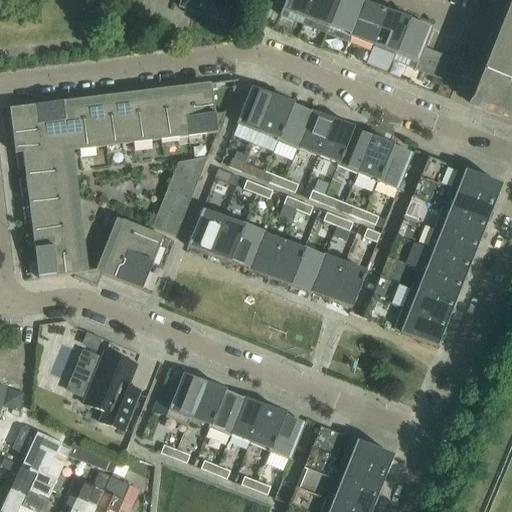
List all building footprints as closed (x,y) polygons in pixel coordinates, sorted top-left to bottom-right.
[(183,0),(181,8),(219,21),(225,0),(183,0)] [(286,0),(279,18),(302,27),(312,0),(286,0)] [(338,0),(312,0),(302,27),(324,36),(338,0)] [(363,4),(352,0),(338,0),(324,36),(346,45),(363,4)] [(511,122),(511,0),(480,78),(470,106),(511,122)] [(385,13),(363,4),(346,45),(369,54),(385,13)] [(407,22),(387,14),(385,13),(369,54),(391,63),(407,22)] [(432,31),(407,22),(391,63),(415,72),(424,50),(432,31)] [(450,61),(424,50),(415,72),(441,83),(450,61)] [(81,276),(66,154),(217,136),(225,116),(214,117),(211,86),(197,88),(198,94),(90,107),(63,110),(63,104),(9,111),(15,156),(22,155),(38,282),(81,276)] [(271,98),(251,90),(236,127),(256,135),(271,98)] [(291,106),(271,98),(256,135),(276,143),(275,144),(276,144),(291,106)] [(293,107),(291,106),(276,144),(296,152),(312,114),(311,113),(310,115),(293,108),(293,107)] [(332,122),(312,114),(296,152),(298,153),(298,152),(317,159),(332,122)] [(352,130),(332,122),(317,159),(336,167),(335,168),(337,169),(352,130)] [(353,131),(352,130),(337,169),(357,177),(372,140),(353,132),(353,131)] [(393,148),(372,140),(357,177),(375,184),(375,185),(378,186),(393,148)] [(393,148),(378,186),(397,194),(412,157),(393,149),(393,148)] [(236,155),(233,162),(243,166),(246,159),(236,155)] [(175,239),(208,158),(177,165),(152,229),(175,239)] [(231,161),(228,170),(241,175),(245,166),(243,166),(233,162),(231,161)] [(258,172),(245,166),(241,175),(254,180),(258,172)] [(493,209),(501,189),(502,188),(464,173),(464,174),(458,171),(449,192),(493,209)] [(232,178),(219,172),(216,181),(229,186),(232,178)] [(272,177),(268,186),(281,191),(285,182),(272,177)] [(298,188),(285,182),(281,191),(294,196),(298,188)] [(259,189),(246,183),(243,192),(256,197),(259,189)] [(272,194),(259,189),(256,197),(269,202),(272,194)] [(485,229),(493,209),(449,192),(441,212),(456,218),(485,229)] [(312,193),(308,202),(321,207),(325,198),(312,193)] [(338,204),(325,198),(321,207),(334,212),(338,204)] [(299,205),(286,199),(283,208),(296,213),(299,205)] [(309,218),(312,210),(299,205),(296,213),(309,218)] [(361,223),(365,215),(352,209),(348,218),(361,223)] [(207,257),(222,220),(202,212),(187,249),(207,257)] [(477,250),(485,229),(456,218),(441,212),(433,232),(477,250)] [(336,229),(339,221),(326,215),(323,224),(336,229)] [(386,223),(365,215),(361,223),(383,232),(386,223)] [(242,228),(222,220),(207,257),(227,265),(242,228)] [(349,234),(352,226),(339,221),(336,229),(349,234)] [(141,293),(158,251),(163,239),(122,223),(101,277),(141,293)] [(248,273),(263,235),(242,227),(242,228),(227,265),(230,266),(230,265),(247,272),(247,273),(248,273)] [(376,245),(379,237),(366,231),(363,240),(376,245)] [(469,270),(477,250),(433,232),(425,253),(469,270)] [(268,281),(283,244),(265,237),(265,236),(263,235),(248,273),(268,281)] [(288,289),(304,251),(302,251),(302,252),(283,244),(268,281),(288,289)] [(309,296),(324,258),(323,257),(322,259),(304,251),(288,289),(290,290),(290,289),(309,296)] [(460,290),(469,270),(425,253),(417,273),(431,278),(460,290)] [(330,303),(345,266),(324,258),(309,296),(310,297),(311,296),(330,303)] [(351,312),(366,274),(345,266),(330,303),(351,312)] [(452,310),(460,290),(431,278),(417,273),(409,293),(452,310)] [(444,330),(452,310),(409,293),(401,313),(415,319),(444,330)] [(436,351),(444,330),(401,313),(393,333),(399,335),(399,336),(436,351)] [(86,335),(83,343),(98,349),(101,341),(86,335)] [(84,351),(67,393),(86,401),(84,407),(103,415),(99,425),(124,435),(140,394),(139,394),(127,389),(136,368),(104,355),(103,359),(84,351)] [(186,428),(203,384),(183,376),(165,420),(186,428)] [(208,431),(224,392),(203,384),(186,428),(187,429),(190,422),(208,429),(207,431),(208,431)] [(229,439),(244,401),(243,400),(242,401),(225,394),(225,393),(224,392),(208,431),(229,439)] [(250,446),(264,409),(244,401),(229,439),(230,440),(231,438),(250,446)] [(270,455),(285,417),(264,409),(250,446),(268,453),(267,454),(270,455)] [(290,463),(305,426),(285,418),(285,417),(270,455),(290,463)] [(37,477),(52,443),(39,437),(39,436),(25,430),(21,431),(12,451),(27,457),(21,470),(37,477)] [(385,480),(393,459),(393,460),(394,458),(356,443),(356,444),(350,441),(341,462),(385,480)] [(58,496),(65,481),(58,478),(66,459),(112,476),(117,464),(72,445),(69,451),(52,443),(37,477),(29,494),(46,502),(50,493),(58,496)] [(173,461),(177,453),(164,448),(160,456),(173,461)] [(186,467),(190,458),(177,453),(173,461),(186,467)] [(29,494),(37,477),(21,470),(4,462),(0,469),(18,477),(11,492),(26,499),(29,494)] [(377,500),(385,480),(341,462),(333,483),(377,500)] [(213,477),(217,469),(204,464),(200,472),(213,477)] [(227,483),(230,474),(217,469),(213,477),(227,483)] [(96,510),(110,480),(110,479),(101,476),(96,490),(84,485),(80,494),(73,491),(70,498),(96,510)] [(137,492),(110,480),(96,510),(95,511),(118,511),(119,510),(122,511),(129,511),(139,493),(137,492)] [(254,493),(257,485),(244,480),(240,488),(254,493)] [(348,511),(371,511),(377,500),(333,483),(325,503),(348,511)] [(267,498),(270,490),(257,485),(254,493),(267,498)] [(20,511),(21,510),(26,499),(11,492),(11,493),(3,489),(3,490),(0,488),(0,495),(0,496),(7,499),(1,511),(20,511)] [(44,511),(43,511),(46,502),(29,494),(26,499),(21,510),(24,511),(44,511)] [(95,511),(96,510),(70,498),(66,507),(73,510),(72,511),(95,511)] [(348,511),(325,503),(321,511),(348,511)]
